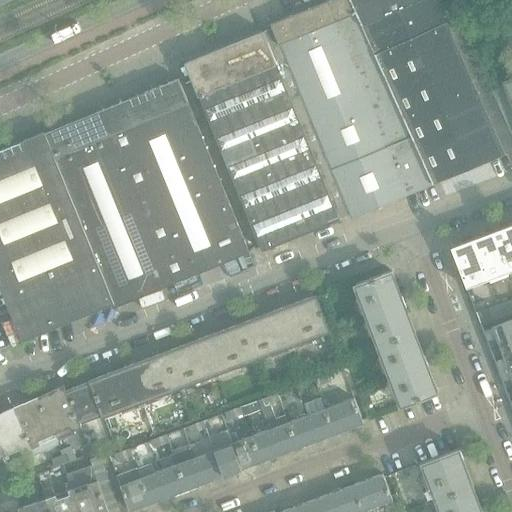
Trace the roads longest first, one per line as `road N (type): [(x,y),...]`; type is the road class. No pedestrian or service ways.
road 1 (residential): [(0,397),(411,227)]
road 2 (residential): [(201,511),(216,497),(348,447),(376,449),(482,408)]
road 3 (residential): [(482,408),(411,227)]
road 4 (tertiary): [(0,70),(163,0)]
